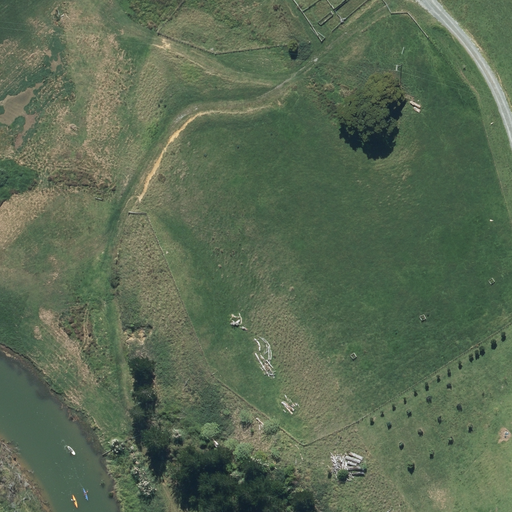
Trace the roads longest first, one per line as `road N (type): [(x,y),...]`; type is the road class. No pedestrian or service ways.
road 1 (track): [(395,0),(280,86),(242,105),(191,107),(132,193),(114,249),(116,314),(133,408),(176,511)]
road 2 (track): [(427,0),(472,48),(511,132)]
